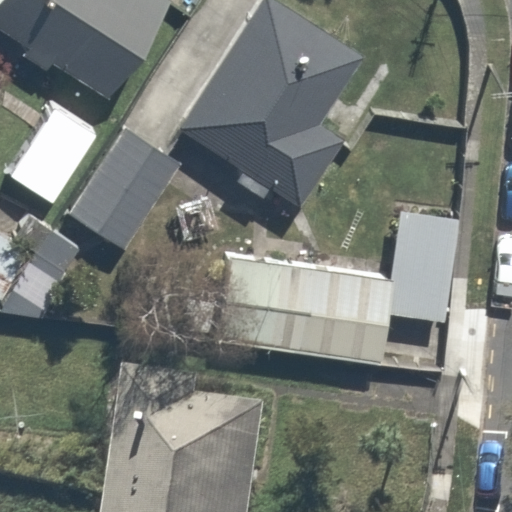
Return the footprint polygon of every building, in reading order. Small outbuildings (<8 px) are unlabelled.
[(145,0),(0,0),(0,20),(87,82),(145,0)] [(282,198),(334,122),(311,106),(355,42),(294,0),(243,0),(163,116),(282,198)] [(50,188),(89,123),(40,94),(2,160),(50,188)] [(114,234),(168,154),(113,117),(59,197),(114,234)] [(376,267),(213,246),(202,330),(432,361),(453,202),(386,193),(376,267)] [(0,288),(32,240),(0,219),(0,288)] [(249,511),(266,395),(115,374),(95,511),(249,511)]
